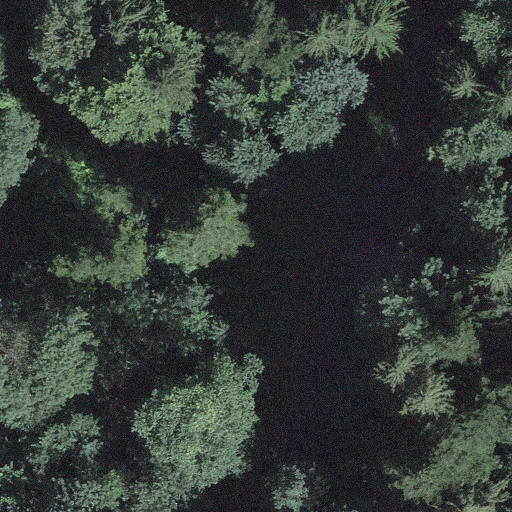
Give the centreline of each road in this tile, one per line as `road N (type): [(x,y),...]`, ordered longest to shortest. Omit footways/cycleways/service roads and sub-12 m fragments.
road 1 (track): [(447,0),(304,415),(245,511)]
road 2 (track): [(345,310),(0,305)]
